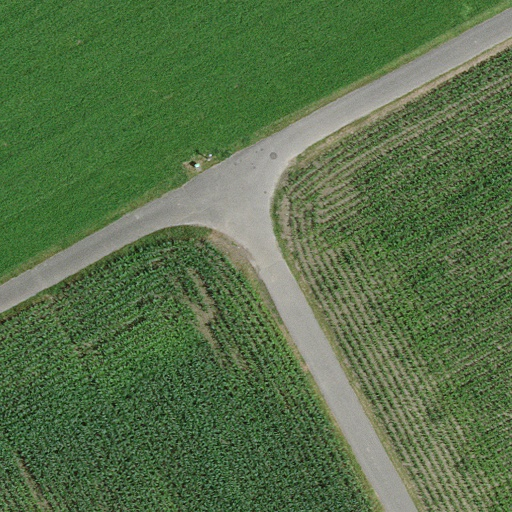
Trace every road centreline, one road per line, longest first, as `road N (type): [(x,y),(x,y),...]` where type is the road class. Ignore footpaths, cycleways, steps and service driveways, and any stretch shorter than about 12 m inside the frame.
road 1 (track): [(402,511),(226,180)]
road 2 (track): [(226,180),(511,23)]
road 3 (track): [(226,180),(0,305)]
